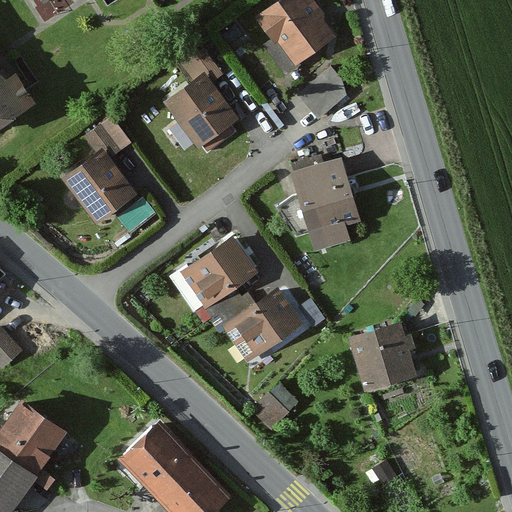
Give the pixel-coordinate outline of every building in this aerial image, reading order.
[(306,0),(277,0),(251,21),(288,67),(332,32),(306,0)] [(252,104),(197,44),(146,91),(201,151),(252,104)] [(300,86),(319,112),(353,88),(333,62),(300,86)] [(0,79),(0,120),(28,103),(9,74),(0,79)] [(92,151),(54,181),(89,226),(128,196),(92,151)] [(332,158),(279,163),(288,246),(341,241),(332,158)] [(133,226),(155,208),(144,193),(121,211),(133,226)] [(251,273),(227,237),(173,274),(198,309),(251,273)] [(267,286),(215,324),(243,361),(294,324),(267,286)] [(0,362),(3,365),(24,345),(0,319),(0,362)] [(396,322),(336,335),(348,390),(408,377),(396,322)] [(57,434),(11,404),(0,419),(0,511),(1,511),(23,480),(42,493),(55,474),(38,463),(57,434)] [(206,511),(221,497),(148,427),(114,463),(165,511),(206,511)]
